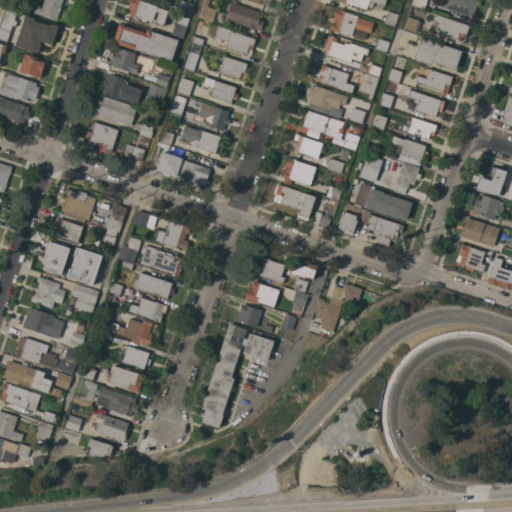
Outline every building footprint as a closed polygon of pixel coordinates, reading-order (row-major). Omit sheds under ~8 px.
[(61,0),(56,20),(35,13),(37,7),(41,8),(43,0),(61,0)] [(145,21),(145,22),(140,20),(141,19),(128,15),(130,10),(127,9),(129,4),(127,3),(127,0),(137,0),(156,6),(156,7),(167,11),(165,16),(167,17),(166,21),(165,21),(164,23),(163,23),(162,26),(145,21)] [(176,11),(178,0),(186,0),(194,2),(190,15),(176,11)] [(209,0),(207,7),(215,10),(211,22),(197,17),(202,0),(209,0)] [(342,3),(338,2),(338,0),(385,0),(383,6),(373,2),(371,8),(369,7),(368,10),(351,5),(350,6),(342,3)] [(426,0),(423,9),(411,5),(412,0),(426,0)] [(477,0),(472,17),(440,7),(442,0),(477,0)] [(227,12),(230,2),(261,12),(259,19),(263,20),(260,30),(255,29),(255,30),(244,27),(244,26),(239,24),(239,25),(234,24),(234,22),(225,19),(225,18),(224,17),(224,15),(225,14),(226,13),(227,12)] [(6,42),(0,40),(0,19),(4,7),(16,11),(13,20),(16,21),(14,27),(11,26),(6,42)] [(334,25),(336,19),(333,18),(336,8),(344,11),(344,12),(357,16),(357,17),(373,22),(369,33),(353,28),(351,35),(338,31),(337,31),(329,29),(331,24),(334,25)] [(398,14),(394,26),(383,23),(387,11),(398,14)] [(468,26),(464,38),(460,37),(459,41),(440,34),(441,31),(436,29),(438,23),(432,21),(434,14),(468,26)] [(24,15),(33,18),(33,20),(49,26),(50,24),(57,26),(51,45),(50,47),(45,45),(46,43),(40,41),(39,45),(38,46),(39,47),(37,53),(14,45),(18,36),(15,35),(17,30),(19,31),(24,15)] [(182,38),(170,35),(174,22),(177,23),(179,15),(188,18),(182,38)] [(404,28),(408,17),(418,20),(418,21),(420,22),(417,33),(404,28)] [(170,61),(112,42),(118,24),(145,33),(146,30),(177,40),(170,61)] [(254,39),(251,50),(252,50),(250,56),(225,47),(226,42),(214,37),(218,26),(230,30),(229,31),(254,39)] [(195,44),(190,42),(192,36),(203,40),(201,46),(195,44)] [(363,53),(360,62),(356,60),(355,62),(352,61),(353,60),(351,59),(350,62),(345,61),(345,62),(341,61),(341,60),(331,56),(329,61),(323,59),(325,54),(321,53),(325,43),(323,43),(324,39),(326,40),(327,36),(337,39),(336,42),(343,45),(343,43),(348,44),(348,42),(358,46),(356,51),(363,53)] [(461,51),(455,70),(431,62),(430,65),(412,59),(419,37),(461,51)] [(388,42),(386,52),(375,48),(378,39),(388,42)] [(183,68),(191,45),(194,46),(195,44),(201,46),(193,71),(183,68)] [(136,74),(112,66),(113,63),(110,62),(114,49),(117,50),(118,48),(136,54),(133,63),(139,65),(136,74)] [(39,78),(29,75),(29,74),(18,70),(23,54),(36,58),(35,60),(43,63),(41,72),(39,78)] [(248,66),(246,71),(244,71),(243,73),(245,73),(243,80),(241,79),(241,80),(218,73),(224,56),(246,64),(246,66),(248,66)] [(366,74),(366,72),(368,64),(369,64),(381,68),(378,77),(366,74)] [(349,92),(337,88),(337,87),(317,81),(319,75),(318,74),(319,71),(324,72),(325,67),(348,74),(345,83),(351,85),(349,92)] [(197,68),(210,72),(209,76),(195,72),(197,68)] [(397,84),(387,80),(391,68),(401,72),(397,84)] [(451,77),(448,86),(449,86),(446,94),(416,83),(414,82),(416,75),(425,78),(427,72),(426,72),(427,69),(451,77)] [(34,100),(31,99),(30,102),(12,96),(11,98),(0,94),(7,73),(36,83),(35,86),(38,87),(34,100)] [(136,105),(118,98),(118,100),(101,94),(104,86),(102,85),(103,80),(105,81),(108,73),(125,79),(124,83),(141,89),(136,105)] [(158,73),(169,76),(165,88),(154,84),(158,73)] [(370,102),(367,101),(369,95),(358,92),(364,73),(366,74),(378,77),(370,102)] [(235,87),(234,93),(237,94),(235,100),(232,99),(230,103),(209,96),(212,88),(202,84),(205,77),(235,87)] [(193,82),(188,96),(176,92),(181,78),(193,82)] [(165,88),(165,89),(166,89),(162,101),(146,96),(149,84),(154,85),(154,84),(165,88)] [(344,106),(339,104),(338,109),(331,106),(330,110),(308,103),(310,96),(306,95),(310,85),(314,87),(314,85),(335,92),(335,93),(347,97),(344,106)] [(407,89),(444,101),(440,112),(436,111),(434,117),(414,110),(417,103),(413,102),(414,99),(407,97),(407,95),(405,94),(407,89)] [(389,108),(379,105),(381,99),(380,99),(382,92),(393,96),(389,108)] [(130,127),(113,121),(113,122),(103,119),(104,118),(92,114),(95,104),(97,104),(100,95),(128,105),(136,108),(130,127)] [(167,117),(175,95),(186,99),(178,121),(167,117)] [(508,95),(511,96),(511,125),(503,123),(505,117),(501,116),(508,95)] [(0,97),(28,107),(26,113),(29,114),(28,120),(24,119),(22,125),(13,122),(14,120),(0,115),(0,97)] [(192,107),(195,100),(229,111),(226,118),(229,120),(228,125),(225,124),(222,131),(203,125),(203,124),(193,121),(195,114),(197,114),(199,109),(192,107)] [(365,112),(361,124),(348,119),(352,107),(360,110),(361,108),(365,109),(364,111),(365,112)] [(307,110),(343,122),(341,128),(339,127),(336,137),(323,133),(302,126),(302,125),(301,124),(305,111),(306,112),(307,110)] [(382,130),(372,126),(375,114),(386,118),(382,130)] [(436,125),(432,136),(429,134),(427,139),(419,137),(420,135),(414,132),(413,134),(406,132),(411,117),(436,125)] [(118,129),(110,152),(104,150),(104,152),(93,149),(94,147),(86,144),(94,122),(118,129)] [(214,153),(191,146),(192,141),(180,137),(184,125),(220,136),(218,143),(220,143),(218,148),(216,147),(214,153)] [(151,130),(150,131),(152,132),(150,138),(138,134),(140,127),(151,130)] [(173,134),(170,145),(159,141),(163,130),(173,134)] [(354,151),(343,147),(345,140),(344,139),(346,132),(359,136),(354,151)] [(295,134),(322,143),(316,159),(312,158),(312,157),(301,153),(300,154),(289,151),(293,139),(292,138),(293,135),(294,134),(295,134)] [(375,152),(365,149),(367,141),(369,142),(371,136),(384,140),(382,146),(377,144),(375,152)] [(387,150),(392,136),(403,139),(404,138),(425,145),(423,150),(427,151),(425,157),(422,156),(418,166),(398,159),(400,154),(399,154),(387,150)] [(144,149),(141,161),(129,158),(129,157),(122,155),(125,144),(144,149)] [(161,151),(181,158),(181,159),(209,169),(208,172),(209,173),(207,177),(206,180),(209,181),(208,182),(204,185),(175,176),(175,177),(155,170),(161,151)] [(374,182),(358,176),(366,154),(382,160),(374,182)] [(287,167),(284,166),(287,157),(294,159),(293,160),(315,167),(309,186),(291,180),(289,184),(282,182),(284,178),(283,178),(282,175),(283,173),(284,172),(285,172),(287,167)] [(343,163),(340,173),(326,169),(330,158),(343,163)] [(419,167),(417,173),(420,174),(418,180),(415,179),(413,185),(409,184),(407,188),(406,188),(404,193),(393,189),(395,184),(394,184),(396,177),(397,178),(402,162),(419,167)] [(3,192),(0,190),(0,163),(11,167),(3,192)] [(489,171),(510,178),(505,194),(503,194),(501,200),(481,193),(483,187),(480,186),(483,175),(487,176),(489,171)] [(360,182),(374,187),(373,189),(382,192),(382,193),(411,202),(405,221),(377,212),(377,211),(353,203),(360,182)] [(276,184),(317,197),(314,207),(311,206),(313,207),(311,211),(309,210),(307,217),(306,221),(297,218),(297,215),(296,215),(297,211),(298,212),(299,209),(287,205),(287,206),(285,205),(284,206),(280,205),(281,204),(272,201),(275,194),(273,193),(276,184)] [(341,190),(338,200),(325,196),(329,186),(341,190)] [(67,189),(76,192),(77,190),(86,193),(86,195),(95,198),(88,220),(60,211),(63,203),(62,202),(63,198),(64,198),(67,189)] [(499,200),(499,201),(502,202),(501,206),(503,206),(500,217),(494,215),(493,220),(474,214),(474,213),(470,211),(475,198),(479,199),(480,194),(499,200)] [(370,212),(369,214),(403,225),(400,232),(397,231),(396,235),(394,234),(391,240),(389,240),(387,246),(375,242),(377,236),(366,232),(369,223),(366,222),(366,221),(357,218),(358,215),(344,210),(346,204),(370,212)] [(106,228),(104,227),(108,217),(113,219),(117,207),(126,210),(118,232),(116,231),(116,232),(106,228)] [(152,228),(145,226),(145,227),(133,224),(137,211),(156,217),(152,228)] [(330,219),(326,229),(317,226),(317,225),(311,223),(315,211),(321,213),(320,216),(330,219)] [(343,211),(356,215),(354,219),(356,220),(355,223),(356,224),(356,227),(354,226),(351,235),(342,232),(343,230),(342,229),(342,230),(337,229),(343,211)] [(492,247),(459,236),(465,217),(498,228),(492,247)] [(77,242),(52,234),(55,225),(56,225),(58,219),(82,226),(77,242)] [(183,240),(188,242),(184,252),(152,241),(156,229),(165,232),(168,221),(180,225),(180,224),(189,227),(190,229),(189,232),(187,234),(186,233),(183,240)] [(116,232),(114,237),(115,238),(113,245),(102,242),(106,228),(116,232)] [(122,260),(117,258),(122,245),(126,246),(129,236),(141,240),(133,263),(122,260)] [(83,258),(81,264),(73,262),(69,273),(68,273),(67,274),(62,273),(63,271),(47,266),(45,273),(44,273),(48,260),(51,262),(54,254),(51,253),(51,252),(48,251),(51,242),(62,245),(62,246),(76,251),(76,252),(83,258)] [(484,251),(480,263),(484,264),(482,272),(473,269),(472,271),(465,269),(466,267),(458,264),(458,262),(455,261),(461,244),(469,246),(469,247),(484,251)] [(139,263),(145,245),(156,248),(155,249),(164,252),(163,254),(170,257),(171,255),(184,259),(178,276),(174,275),(174,274),(166,272),(166,273),(158,270),(158,269),(150,266),(150,267),(139,263)] [(511,258),(507,256),(498,254),(501,246),(511,249),(511,258)] [(90,286),(100,255),(74,247),(64,277),(90,286)] [(494,252),(491,262),(485,260),(488,251),(494,252)] [(511,269),(503,266),(507,256),(511,258),(511,269)] [(502,259),(499,267),(511,271),(511,284),(511,289),(500,286),(500,285),(497,284),(497,285),(486,281),(487,276),(488,277),(494,257),(502,259)] [(280,276),(284,277),(282,283),(258,275),(263,258),(284,265),(280,276)] [(295,259),(310,263),(310,264),(316,266),(311,279),(306,278),(305,279),(289,274),(293,262),(294,262),(295,259)] [(131,271),(119,268),(122,260),(133,263),(131,271)] [(99,291),(84,285),(88,271),(104,276),(99,291)] [(171,283),(170,287),(173,289),(171,295),(168,294),(166,298),(132,287),(134,279),(136,280),(139,272),(171,283)] [(59,284),(58,288),(65,290),(61,303),(53,301),(51,308),(30,301),(38,277),(59,284)] [(304,292),(293,289),(296,278),(307,282),(304,292)] [(251,285),(252,282),(253,282),(254,281),(261,283),(261,284),(278,290),(273,307),(257,302),(256,302),(244,298),(247,288),(251,290),(251,288),(251,285)] [(118,296),(108,293),(112,283),(122,286),(118,296)] [(356,306),(330,298),(334,285),(342,288),(343,283),(350,285),(350,284),(353,285),(352,286),(361,289),(356,306)] [(91,313),(73,307),(77,297),(71,295),(74,284),(87,288),(87,287),(98,291),(91,313)] [(303,307),(291,303),(295,291),(307,295),(303,307)] [(159,322),(146,318),(146,317),(128,311),(130,304),(137,306),(140,297),(153,302),(154,301),(163,304),(167,306),(164,313),(162,313),(159,322)] [(313,310),(317,298),(324,300),(323,302),(328,303),(329,303),(332,303),(331,304),(340,307),(332,331),(320,327),(322,321),(320,321),(320,318),(317,317),(319,312),(313,310)] [(256,328),(235,321),(241,304),(261,310),(256,328)] [(114,310),(111,320),(101,316),(104,306),(114,310)] [(54,316),(53,318),(63,321),(58,339),(21,327),(28,307),(54,316)] [(296,317),(291,331),(280,327),(281,325),(280,325),(281,322),(284,313),(296,317)] [(109,321),(105,332),(97,329),(100,318),(109,321)] [(142,319),(152,322),(148,333),(152,334),(148,345),(136,341),(107,331),(110,322),(118,324),(117,326),(125,329),(125,328),(124,327),(126,323),(127,323),(129,319),(141,323),(142,319)] [(273,341),(266,362),(241,354),(244,345),(241,344),(230,377),(233,378),(221,414),(223,415),(218,428),(200,422),(204,410),(200,408),(228,323),(246,329),(243,338),(246,339),(248,332),(273,341)] [(263,323),(272,326),(270,333),(261,330),(263,323)] [(75,331),(77,324),(84,327),(82,333),(75,331)] [(84,335),(80,350),(68,346),(72,331),(84,335)] [(108,341),(98,338),(100,331),(110,334),(108,341)] [(25,337),(26,338),(47,346),(45,352),(58,356),(54,367),(16,355),(18,347),(16,346),(19,337),(22,338),(25,337)] [(126,345),(148,353),(147,358),(150,359),(148,365),(145,364),(143,369),(121,362),(125,349),(123,348),(124,346),(126,346),(126,345)] [(79,352),(77,358),(72,373),(56,368),(60,359),(63,360),(65,355),(66,355),(68,348),(79,352)] [(8,360),(44,372),(42,377),(51,380),(47,391),(47,393),(17,383),(17,382),(2,377),(8,360)] [(142,375),(139,382),(140,383),(137,392),(127,389),(127,388),(108,382),(113,365),(125,369),(125,367),(129,368),(128,370),(142,375)] [(95,370),(91,382),(81,378),(84,366),(95,370)] [(71,376),(67,389),(54,384),(58,371),(71,376)] [(90,408),(72,402),(75,394),(81,396),(84,387),(78,385),(80,379),(86,381),(85,382),(96,386),(91,400),(92,400),(90,408)] [(7,383),(6,384),(39,395),(34,411),(25,408),(0,399),(0,395),(4,382),(7,383)] [(135,398),(134,403),(138,404),(135,413),(131,412),(129,417),(106,408),(95,404),(98,396),(97,395),(100,386),(135,398)] [(0,411),(17,417),(12,430),(22,434),(21,438),(20,442),(14,440),(14,441),(0,435),(0,411)] [(52,422),(41,419),(44,411),(55,414),(52,422)] [(127,423),(125,430),(127,430),(123,441),(94,431),(97,422),(94,421),(97,413),(127,423)] [(77,432),(64,427),(68,414),(81,419),(77,432)] [(53,425),(47,441),(34,437),(40,420),(53,425)] [(13,463),(3,460),(2,463),(0,462),(0,438),(18,444),(18,443),(30,447),(27,458),(15,454),(13,463)] [(87,455),(90,447),(87,446),(89,438),(113,446),(110,456),(104,454),(103,456),(94,457),(87,455)] [(43,456),(43,465),(32,466),(31,457),(43,456)]
